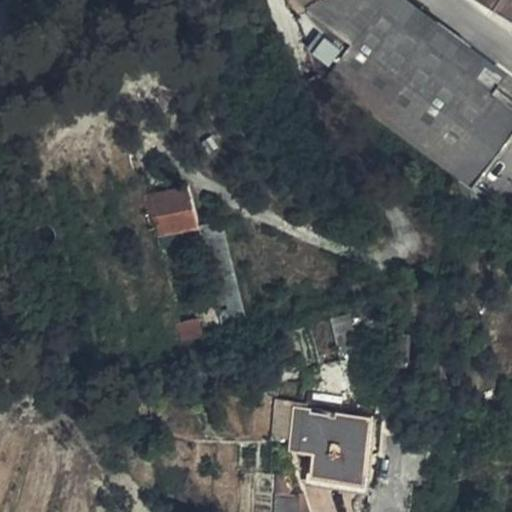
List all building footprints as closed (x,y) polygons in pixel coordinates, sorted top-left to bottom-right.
[(278,0),(288,15),(291,18),(319,0),(278,0)] [(511,0),(475,0),(511,22),(511,0)] [(399,24),(373,5),(316,81),(464,189),(466,186),(511,124),(511,105),(488,88),(399,24)] [(413,6),(399,24),(488,88),(502,69),(413,6)] [(322,63),(335,47),(318,34),(305,52),(322,63)] [(146,191),(153,236),(199,229),(193,184),(146,191)] [(323,317),(334,356),(341,354),(353,351),(343,310),(323,317)] [(353,351),(341,354),(346,372),(363,368),(357,349),(353,351)] [(309,377),(310,389),(339,393),(345,389),(334,356),(314,362),(317,376),(309,377)] [(302,388),(300,407),(337,413),(339,393),(310,389),(302,388)] [(300,407),(286,405),(282,447),(295,450),(300,407)] [(333,490),(358,493),(363,416),(337,413),(300,407),(295,450),(309,451),(308,478),(334,481),(333,490)] [(131,461),(128,442),(117,443),(120,462),(131,461)] [(308,478),(305,484),(333,490),(334,481),(308,478)] [(305,511),(301,497),(269,495),(268,511),(305,511)]
